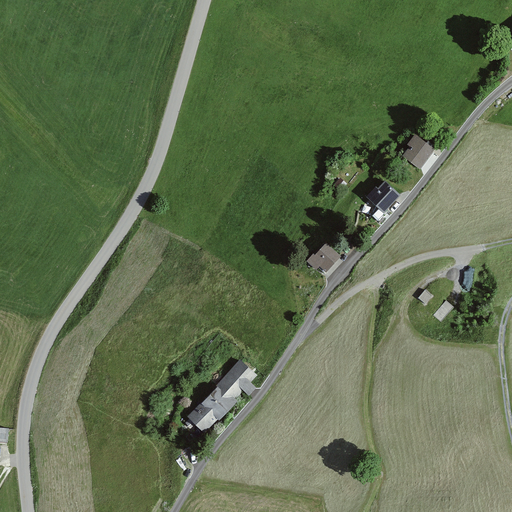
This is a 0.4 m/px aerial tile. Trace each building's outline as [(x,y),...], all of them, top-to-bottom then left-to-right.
[(402,157),(417,168),(431,149),(433,147),(426,142),(425,144),(417,138),(413,136),(406,145),(409,147),(402,157)] [(377,204),(383,210),(397,195),(384,182),(368,199),(370,200),(374,205),(376,206),(377,204)] [(318,265),(324,270),(337,256),(325,245),(314,257),(311,254),(306,260),(315,269),(318,265)] [(417,298),(423,303),(430,296),(423,290),(417,298)] [(435,311),(443,318),(456,304),(449,297),(435,311)] [(253,388),(246,381),(253,374),(240,361),(228,373),(217,385),(231,397),(240,388),(247,394),(253,388)] [(216,417),(233,399),(231,397),(217,385),(201,402),(187,416),(202,431),(216,417)] [(163,414),(170,417),(173,410),(166,407),(163,414)]
